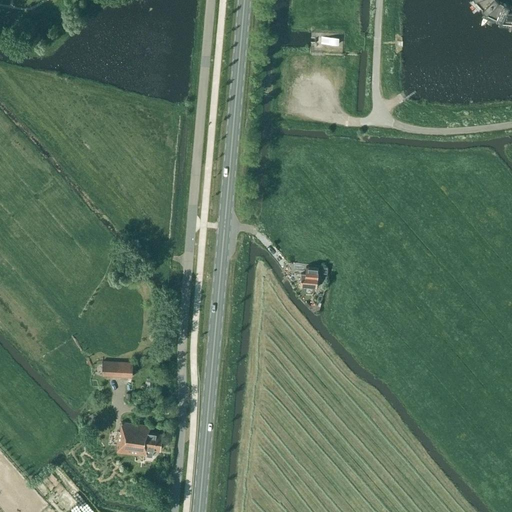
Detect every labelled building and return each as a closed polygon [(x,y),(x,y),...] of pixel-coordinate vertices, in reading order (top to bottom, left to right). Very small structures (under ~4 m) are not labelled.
[(478,0),(483,5),(481,8),(485,12),(488,10),(487,10),(496,1),(497,1),(497,0),(478,0)] [(504,5),(497,1),(496,1),(487,10),(488,10),(497,15),(495,18),(501,21),(502,18),(507,6),(508,5),(505,3),(504,5)] [(511,6),(507,6),(502,18),(511,19),(511,23),(511,22),(511,6)] [(317,286),(317,269),(309,269),(309,273),(300,273),(300,285),(317,286)] [(132,377),(133,362),(102,360),(101,375),(132,377)] [(149,432),(150,426),(121,422),(120,431),(118,431),(115,452),(151,457),(152,450),(159,451),(161,434),(149,432)]
